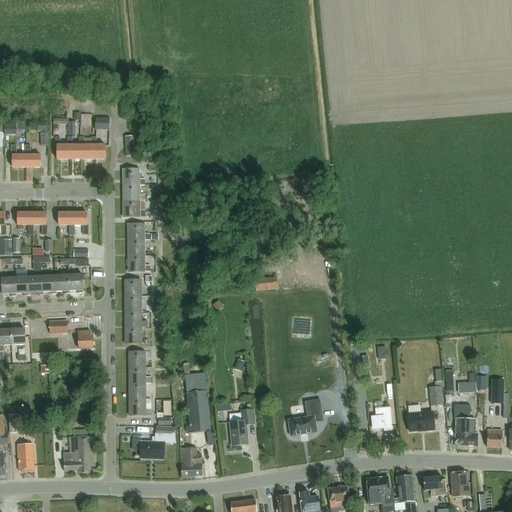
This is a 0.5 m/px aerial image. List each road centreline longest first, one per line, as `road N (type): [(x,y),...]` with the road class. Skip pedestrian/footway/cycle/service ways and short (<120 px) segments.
road 1 (secondary): [(111,489),(218,488),(417,460)]
road 2 (residential): [(109,306),(110,196),(0,193)]
road 3 (residential): [(111,489),(109,306)]
